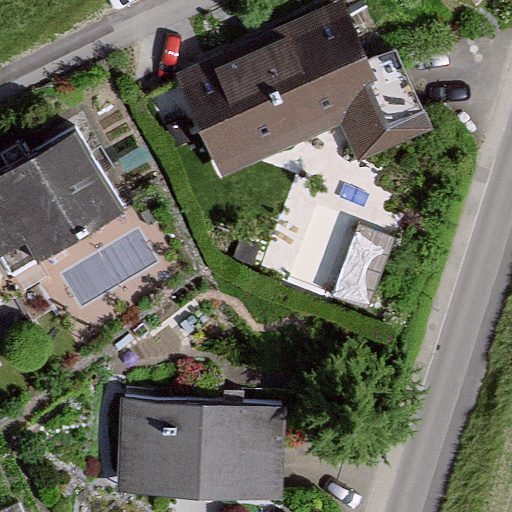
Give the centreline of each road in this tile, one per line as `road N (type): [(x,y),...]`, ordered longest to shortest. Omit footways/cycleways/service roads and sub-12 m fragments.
road 1 (tertiary): [(414,511),(511,201)]
road 2 (residential): [(0,86),(185,0)]
